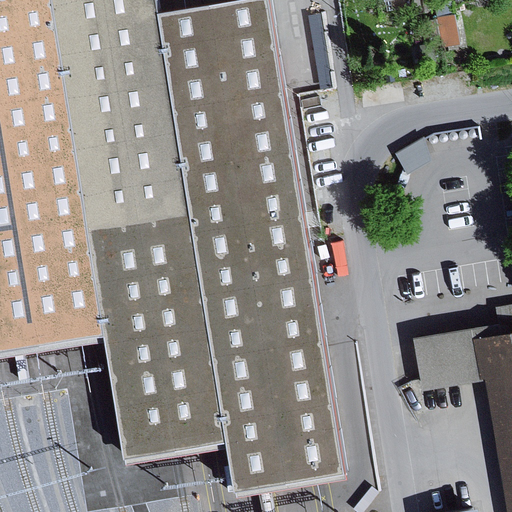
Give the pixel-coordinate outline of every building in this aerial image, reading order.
[(100,239),(98,228),(60,0),(0,0),(0,10),(4,10),(42,248),(100,239)] [(169,13),(167,0),(60,0),(98,228),(168,218),(202,211),(169,13)] [(278,0),(253,0),(169,13),(202,211),(241,439),(249,491),(361,472),(278,0)] [(458,14),(439,17),(444,47),(464,44),(458,14)] [(434,42),(420,44),(423,63),(437,61),(434,42)] [(471,138),(472,139),(474,139),(475,139),(477,138),(478,137),(478,136),(479,134),(478,133),(478,131),(477,130),(475,130),(474,130),(472,130),(471,131),(470,132),(469,134),(469,135),(470,137),(471,138)] [(461,140),(462,140),(464,141),(465,141),(467,140),(468,139),(468,137),(469,136),(468,134),(468,133),(467,132),(465,132),(464,131),(462,132),(461,133),(460,134),(459,135),(459,137),(460,138),(461,140)] [(451,141),(452,142),(454,142),(455,142),(457,141),(458,140),(459,139),(459,137),(458,136),(458,134),(457,133),(455,133),(454,133),(452,133),(451,134),(450,135),(449,137),(449,138),(450,140),(451,141)] [(441,142),(442,143),(444,144),(445,143),(447,143),(448,142),(449,140),(449,139),(449,137),(448,136),(447,135),(445,134),(444,134),(442,135),(441,135),(440,137),(440,138),(440,140),(440,141),(441,142)] [(431,144),(433,145),(434,145),(436,145),(437,144),(438,143),(439,142),(439,140),(439,139),(438,137),(437,136),(435,136),(434,136),(432,136),(431,137),(430,138),(430,139),(430,141),(430,142),(431,144)] [(426,137),(397,154),(411,175),(435,160),(427,139),(426,137)] [(138,223),(98,228),(100,239),(136,456),(241,439),(202,211),(168,218),(138,223)] [(507,324),(509,336),(511,335),(511,305),(503,307),(507,324)] [(507,324),(415,339),(421,376),(424,391),(486,380),(480,341),(509,336),(507,324)] [(511,511),(511,335),(509,336),(480,341),(486,380),(509,511),(511,511)]
